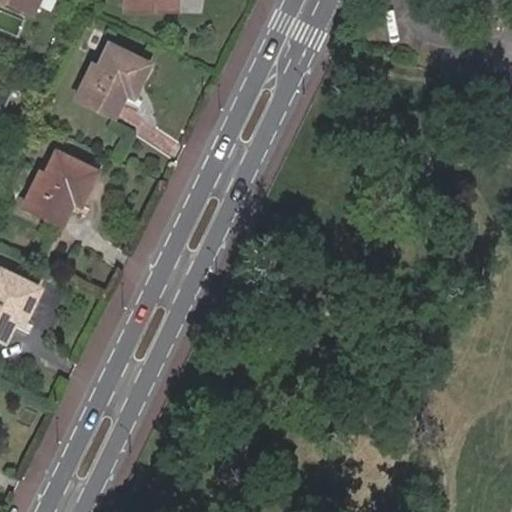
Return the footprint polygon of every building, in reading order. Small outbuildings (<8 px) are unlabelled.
[(0,0),(30,16),(35,5),(52,12),(57,0),(0,0)] [(166,0),(123,0),(124,11),(166,12),(166,0)] [(175,12),(174,0),(166,0),(166,12),(175,12)] [(118,93),(125,97),(133,100),(149,67),(106,46),(95,69),(90,66),(74,100),(106,115),(118,93)] [(0,79),(0,109),(4,111),(15,87),(0,79)] [(114,119),(125,97),(118,93),(106,115),(114,119)] [(64,201),(72,204),(79,208),(96,174),(54,153),(43,177),(37,173),(21,207),(54,222),(64,201)] [(61,226),(72,204),(64,201),(54,222),(61,226)] [(0,331),(7,317),(15,320),(22,324),(38,290),(0,271),(0,331)] [(0,340),(4,343),(15,320),(7,317),(0,331),(0,340)]
